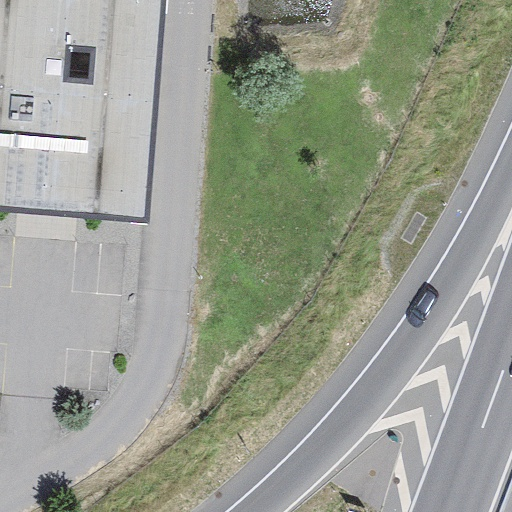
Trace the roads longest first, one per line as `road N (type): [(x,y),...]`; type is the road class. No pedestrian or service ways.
road 1 (motorway): [(511,167),(432,317),(366,404),(258,511)]
road 2 (motorway): [(511,347),(450,511)]
